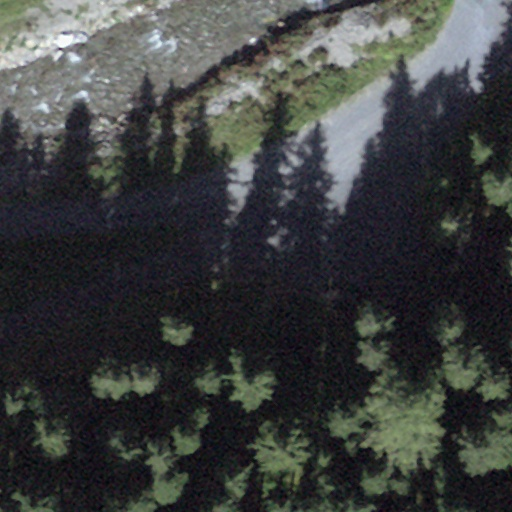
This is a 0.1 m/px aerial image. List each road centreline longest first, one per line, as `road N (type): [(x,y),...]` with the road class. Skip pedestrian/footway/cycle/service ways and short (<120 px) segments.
road 1 (track): [(258,188),(251,227),(87,307),(0,338)]
road 2 (track): [(511,46),(496,46),(304,145),(258,188)]
road 3 (track): [(258,188),(0,221)]
